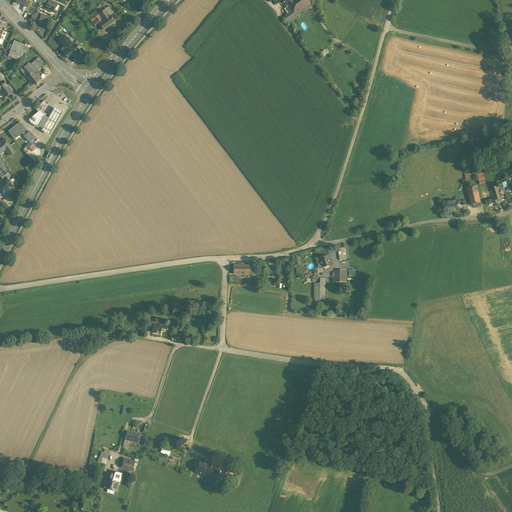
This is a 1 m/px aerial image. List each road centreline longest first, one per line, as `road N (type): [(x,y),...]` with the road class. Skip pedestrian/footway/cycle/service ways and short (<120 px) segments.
road 1 (unclassified): [(0,288),(306,246),(335,198),(395,0)]
road 2 (track): [(511,465),(485,476),(404,372),(221,349),(224,258)]
road 3 (track): [(120,449),(129,421),(152,413),(174,349),(188,344),(221,349),(190,442)]
road 4 (track): [(511,210),(312,241)]
